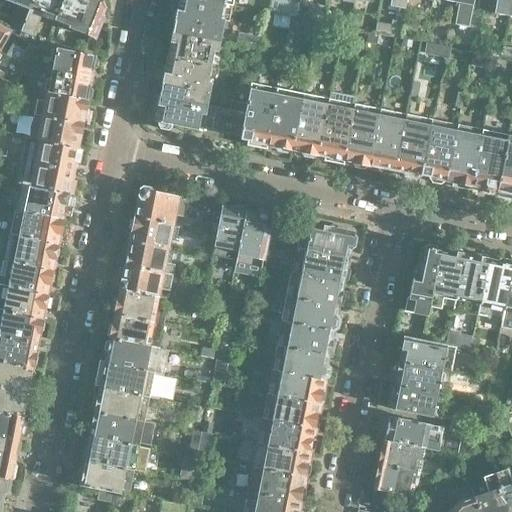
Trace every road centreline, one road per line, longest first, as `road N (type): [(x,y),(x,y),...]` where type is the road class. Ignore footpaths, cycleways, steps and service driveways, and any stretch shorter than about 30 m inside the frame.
road 1 (residential): [(38,511),(114,144)]
road 2 (residential): [(342,511),(397,211)]
road 3 (residential): [(397,211),(114,144)]
road 4 (residential): [(114,144),(136,0)]
